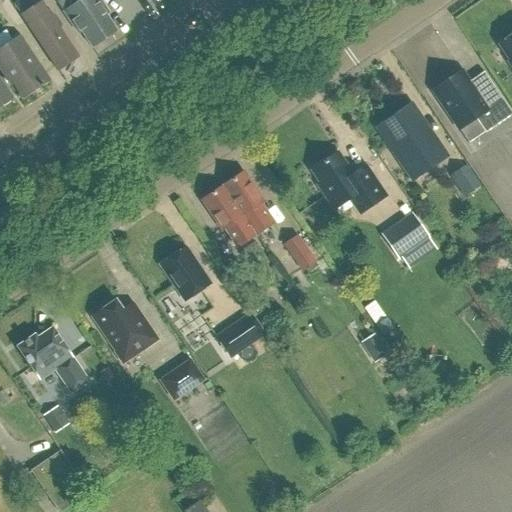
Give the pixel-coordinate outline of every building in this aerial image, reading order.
[(54,0),(77,34),(81,31),(92,48),(116,31),(105,15),(108,13),(99,0),(81,0),(76,4),(74,0),(54,0)] [(50,16),(41,2),(21,16),(58,71),(78,57),(59,30),(62,28),(62,25),(56,15),(52,14),(50,16)] [(511,36),(501,44),(511,60),(508,62),(511,67),(511,36)] [(23,99),(49,81),(19,37),(0,49),(0,69),(11,86),(13,84),(23,99)] [(511,114),(484,73),(469,82),(461,71),(456,75),(432,91),(459,131),(475,119),(485,134),(511,115),(511,114)] [(0,106),(12,98),(0,80),(0,106)] [(377,128),(391,147),(402,164),(412,179),(445,157),(410,105),(377,128)] [(350,177),(345,169),(347,168),(337,153),(322,163),(311,170),(320,183),(317,185),(334,210),(350,199),(360,214),(386,197),(365,166),(350,177)] [(465,196),(479,187),(465,167),(452,176),(465,196)] [(222,186),(256,235),(273,223),(260,205),(263,203),(243,173),(222,186)] [(238,247),(256,235),(222,186),(202,200),(222,231),(225,229),(238,247)] [(399,258),(429,237),(412,212),(381,233),(399,258)] [(302,271),(315,263),(297,236),(284,245),(302,271)] [(185,301),(210,284),(186,248),(161,265),(185,301)] [(158,340),(137,308),(134,303),(123,310),(116,300),(93,317),(117,351),(116,352),(123,363),(138,354),(158,340)] [(230,356),(263,334),(250,314),(217,336),(230,356)] [(387,320),(376,327),(384,338),(395,331),(387,320)] [(75,358),(54,328),(39,338),(36,334),(18,346),(41,381),(56,371),(72,393),(89,381),(74,359),(75,358)] [(374,362),(381,357),(387,354),(374,333),(361,341),(374,362)] [(174,399),(204,379),(190,359),(161,380),(174,399)] [(56,432),(67,425),(55,407),(44,414),(56,432)] [(57,511),(61,511),(81,499),(66,475),(72,471),(59,452),(30,471),(57,511)] [(186,511),(208,511),(200,499),(184,509),(186,511)]
